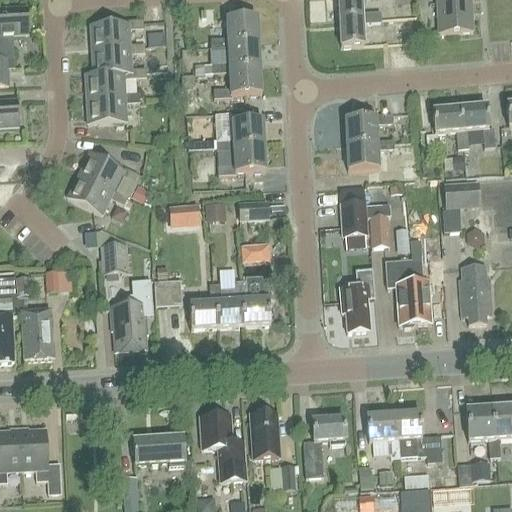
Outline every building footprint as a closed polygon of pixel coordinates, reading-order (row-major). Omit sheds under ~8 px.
[(337,0),(338,23),(361,22),(361,17),(360,1),(376,0),(337,0)] [(471,4),(437,6),(438,37),(473,35),(471,4)] [(0,87),(8,87),(7,62),(14,61),(12,38),(27,37),(26,10),(0,11),(0,87)] [(395,14),(380,15),(380,16),(380,23),(395,22),(395,14)] [(361,22),(338,23),(340,50),(363,49),(362,27),(380,26),(380,23),(380,16),(361,17),(361,22)] [(226,42),(210,42),(211,52),(227,51),(227,48),(257,46),(256,20),(225,22),(226,42)] [(128,25),(90,28),(92,52),(130,49),(130,47),(129,33),(143,32),(142,22),(128,23),(128,25)] [(165,36),(147,37),(148,51),(165,50),(165,36)] [(130,49),(92,52),(93,76),(131,74),(131,72),(130,57),(144,56),(144,46),(130,47),(130,49)] [(227,67),(211,68),(212,77),(228,76),(228,73),(259,72),(257,46),(227,48),(227,51),(227,67)] [(212,77),(211,68),(203,68),(203,77),(212,77)] [(93,76),(84,77),(86,102),(125,99),(125,97),(124,82),(146,81),(145,71),(131,72),(131,74),(93,76)] [(229,92),(213,93),(213,102),(230,101),(230,99),(260,97),(259,72),(228,73),(228,76),(229,92)] [(172,83),(156,83),(156,97),(172,96),(172,83)] [(125,99),(86,102),(87,127),(127,125),(125,106),(140,105),(139,96),(125,97),(125,99)] [(0,130),(17,129),(16,103),(0,103),(0,130)] [(486,110),(459,112),(461,135),(466,135),(481,134),(483,152),(494,151),(493,133),(488,133),(486,110)] [(459,112),(432,115),(434,138),(455,136),(457,154),(468,153),(466,135),(461,135),(459,112)] [(374,121),(343,123),(345,149),(376,147),(375,145),(374,129),(392,128),(391,118),(374,119),(374,121)] [(232,144),(216,145),(216,154),(232,154),(232,150),(263,149),(262,123),(231,125),(232,144)] [(376,147),(345,149),(347,175),(377,172),(375,154),(394,153),(393,143),(375,145),(376,147)] [(401,164),(416,164),(416,145),(401,145),(401,164)] [(233,170),(216,170),(216,179),(234,178),(234,177),(263,175),(263,149),(232,150),(232,154),(233,170)] [(89,157),(78,179),(112,196),(114,193),(120,180),(133,186),(138,177),(123,170),(122,173),(89,157)] [(462,160),(451,161),(453,174),(464,173),(462,160)] [(444,174),(453,174),(451,161),(442,162),(444,174)] [(78,179),(67,201),(102,218),(110,201),(123,208),(127,199),(114,193),(112,196),(78,179)] [(459,213),(479,212),(477,187),(444,189),(445,215),(447,215),(448,237),(460,237),(459,213)] [(130,201),(143,206),(148,195),(136,189),(130,201)] [(401,189),(390,190),(390,199),(401,198),(401,189)] [(364,190),(340,192),(343,242),(367,240),(366,222),(365,210),(364,190)] [(266,207),(237,209),(238,225),(267,223),(266,207)] [(225,208),(204,209),(206,227),(226,225),(225,208)] [(115,210),(109,222),(120,227),(126,216),(115,210)] [(389,251),(387,221),(390,221),(389,210),(366,211),(367,223),(370,222),(372,252),(389,251)] [(168,234),(198,232),(197,211),(166,213),(168,234)] [(419,247),(409,248),(410,266),(414,329),(431,328),(429,298),(433,297),(432,291),(428,290),(428,287),(422,287),(420,266),(419,247)] [(103,277),(127,274),(125,248),(101,250),(103,277)] [(432,287),(445,287),(444,263),(431,264),(432,287)] [(410,266),(384,268),(386,294),(396,293),(398,330),(400,329),(402,332),(411,331),(412,329),(414,329),(410,266)] [(149,270),(139,270),(140,284),(150,283),(149,270)] [(167,271),(157,272),(157,284),(167,283),(167,271)] [(355,292),(339,293),(341,318),(345,318),(346,337),(368,335),(366,305),(374,304),(371,273),(354,275),(355,292)] [(465,285),(457,285),(460,323),(467,323),(467,331),(486,329),(485,321),(492,321),(489,283),(484,284),(483,273),(465,275),(465,285)] [(53,276),(45,277),(46,297),(59,297),(58,276),(53,276)] [(262,286),(262,281),(245,282),(245,286),(248,330),(270,329),(268,304),(273,304),(272,285),(262,286)] [(15,301),(31,301),(31,283),(15,283),(15,301)] [(0,366),(13,366),(11,321),(16,321),(14,284),(0,284),(0,366)] [(148,336),(146,320),(152,319),(150,285),(131,286),(132,300),(126,300),(127,309),(110,310),(111,333),(114,333),(116,356),(145,354),(144,336),(148,336)] [(156,311),(168,311),(167,286),(155,286),(156,311)] [(167,286),(168,311),(180,310),(179,286),(167,286)] [(248,330),(246,305),(245,286),(235,287),(235,295),(219,296),(222,332),(248,330)] [(222,332),(219,296),(219,288),(208,289),(210,308),(188,309),(190,334),(222,332)] [(24,365),(53,363),(51,314),(21,315),(24,365)] [(511,410),(492,412),(494,444),(499,444),(511,442),(511,410)] [(492,412),(466,414),(468,446),(488,444),(489,462),(500,462),(499,444),(494,444),(492,412)] [(251,464),(278,462),(275,416),(248,417),(251,464)] [(399,444),(400,462),(426,460),(426,467),(442,466),(439,440),(421,442),(419,416),(393,418),(395,444),(399,444)] [(390,463),(400,462),(399,444),(395,444),(393,418),(366,420),(368,446),(389,444),(390,463)] [(229,421),(198,423),(201,456),(217,454),(219,488),(245,486),(242,447),(231,448),(229,421)] [(313,445),(303,446),(304,468),(305,484),(323,483),(322,467),(321,447),(329,446),(329,450),(345,449),(344,422),(312,423),(313,445)] [(45,432),(18,434),(21,475),(35,474),(36,485),(47,484),(47,468),(45,432)] [(18,434),(0,434),(0,486),(7,486),(6,475),(21,475),(18,434)] [(185,470),(184,441),(133,443),(134,468),(168,467),(168,471),(185,470)] [(61,498),(59,467),(47,468),(47,484),(48,498),(61,498)] [(489,467),(471,469),(472,485),(490,484),(489,467)] [(460,491),(472,490),(472,485),(471,469),(459,470),(460,491)] [(282,495),(295,494),(293,471),(268,473),(269,486),(281,485),(282,495)] [(361,492),(372,491),(371,471),(360,471),(361,492)] [(391,475),(378,476),(379,491),(392,490),(391,475)] [(405,478),(405,490),(428,488),(428,476),(405,478)] [(121,481),(122,509),(137,508),(135,480),(121,481)] [(429,511),(428,495),(400,497),(400,511),(429,511)] [(372,511),(372,499),(358,500),(358,511),(372,511)]
